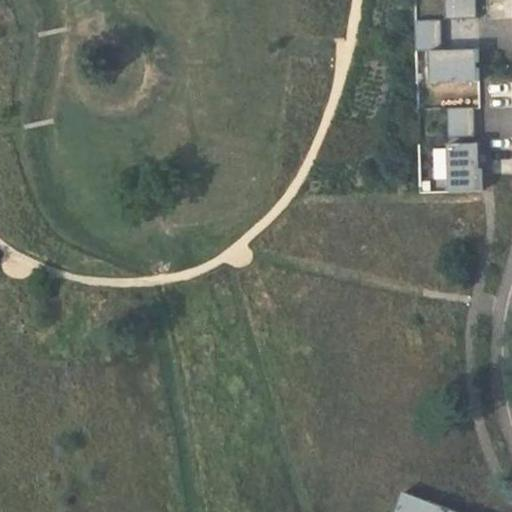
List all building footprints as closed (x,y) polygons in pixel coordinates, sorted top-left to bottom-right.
[(478,0),(446,0),(447,21),(478,20),(478,0)] [(444,52),(443,21),(417,22),(418,52),(432,52),(444,52)] [(444,52),(432,52),(433,83),(480,82),(479,51),(444,52)] [(476,137),(475,108),(449,108),(449,137),(476,137)] [(481,143),(449,143),(450,191),(482,190),(482,175),(481,143)] [(440,511),(408,499),(403,511),(440,511)]
